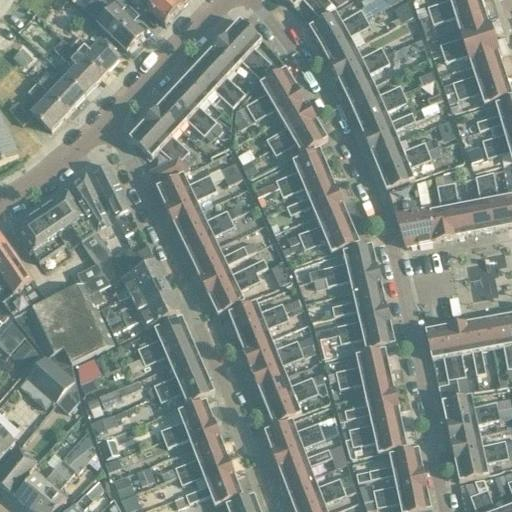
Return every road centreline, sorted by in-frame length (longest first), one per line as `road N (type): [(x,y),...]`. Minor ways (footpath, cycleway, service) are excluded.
road 1 (residential): [(274,511),(184,281),(106,115)]
road 2 (residential): [(258,0),(319,91),(382,219),(402,297)]
road 3 (residential): [(402,297),(444,511)]
road 4 (residential): [(106,115),(232,0)]
road 5 (residential): [(0,199),(106,115)]
